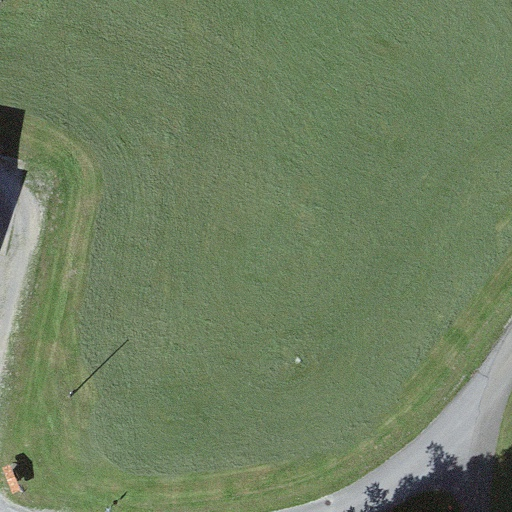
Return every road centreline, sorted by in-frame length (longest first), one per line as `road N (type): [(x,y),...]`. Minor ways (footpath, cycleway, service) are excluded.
road 1 (track): [(511,352),(419,476),(360,511)]
road 2 (track): [(485,390),(479,511)]
